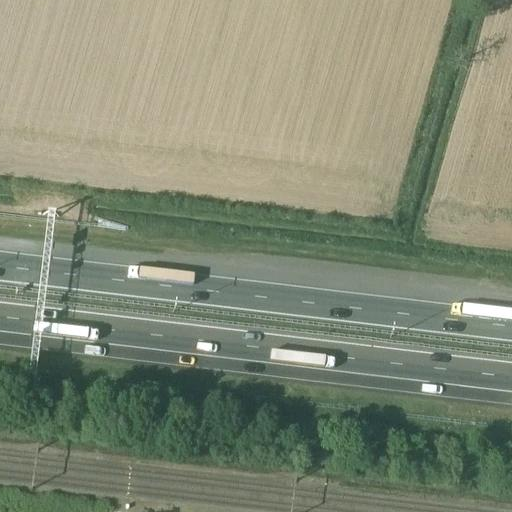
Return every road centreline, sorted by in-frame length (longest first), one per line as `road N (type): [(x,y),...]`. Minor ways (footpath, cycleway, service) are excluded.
road 1 (motorway): [(0,317),(511,377)]
road 2 (motorway): [(511,326),(0,266)]
